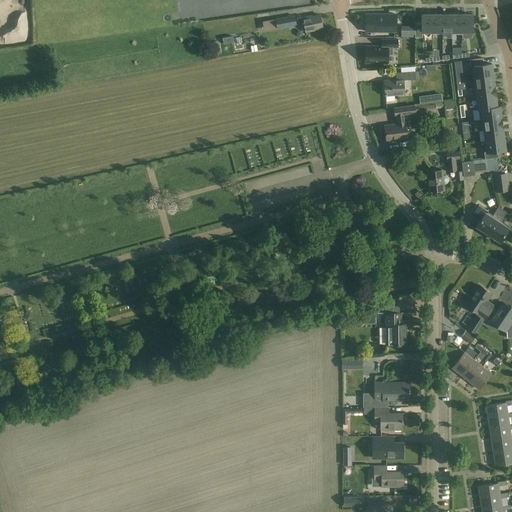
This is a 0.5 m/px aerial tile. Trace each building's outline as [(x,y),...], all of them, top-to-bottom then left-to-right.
[(282,17),(275,18),(277,28),(284,26),(296,24),(294,14),(282,17)] [(365,30),(365,31),(397,31),(397,30),(396,30),(396,16),(397,16),(397,14),(365,14),(365,16),(366,16),(366,30),(365,30)] [(415,26),(415,37),(422,37),(422,32),(432,32),(432,14),(422,14),(422,26),(415,26)] [(432,14),(432,32),(442,32),(442,14),(432,14)] [(442,14),(442,32),(452,32),(452,14),(442,14)] [(452,32),(452,34),(462,34),(462,32),(462,14),(452,14),(452,32)] [(462,14),(462,32),(462,34),(462,39),(472,39),(472,32),(473,32),(473,14),(462,14)] [(303,17),(297,18),(299,27),(305,26),(306,32),(315,30),(315,29),(322,28),(320,15),(312,16),(303,17)] [(261,39),(259,42),(260,45),(263,46),(266,45),(268,42),(267,39),(264,38),(261,39)] [(365,46),(365,63),(388,63),(388,55),(393,55),(393,47),(398,47),(398,39),(382,39),(382,46),(365,46)] [(483,58),(469,60),(470,67),(473,66),(474,77),(493,75),(492,64),(484,65),(483,58)] [(416,75),(424,73),(423,66),(415,67),(416,75)] [(493,75),(474,77),(475,86),(476,88),(494,85),(493,75)] [(394,95),(404,94),(403,80),(403,79),(396,80),(384,81),(385,96),(386,96),(394,95)] [(494,85),(476,88),(477,98),(496,96),(494,85)] [(496,96),(477,98),(478,106),(478,109),(500,106),(497,106),(496,96)] [(455,100),(444,102),(447,118),(457,117),(455,100)] [(415,105),(394,108),(395,115),(396,115),(397,124),(385,126),(387,140),(408,138),(405,114),(416,112),(415,105)] [(500,106),(478,109),(478,110),(480,120),(483,119),(501,117),(500,106)] [(501,117),(483,119),(484,130),(503,128),(501,117)] [(484,130),(486,141),(504,139),(503,128),(484,130)] [(484,152),(485,159),(499,157),(498,151),(506,150),(504,139),(486,141),(487,152),(484,152)] [(447,152),(449,171),(461,170),(460,159),(459,151),(447,152)] [(491,159),(473,161),(475,173),(491,171),(491,175),(494,175),(499,174),(498,161),(491,159)] [(475,173),(473,161),(462,162),(464,176),(475,175),(475,173)] [(429,191),(444,190),(442,170),(427,171),(429,191)] [(510,190),(508,173),(494,175),(496,192),(510,190)] [(476,226),(488,234),(503,210),(498,207),(492,217),(485,213),(487,211),(479,205),(472,216),(480,221),(476,226)] [(508,214),(503,210),(488,234),(500,242),(508,228),(502,224),(508,214)] [(372,236),(369,226),(352,231),(355,241),(372,236)] [(473,295),(466,305),(478,313),(468,328),(475,333),(491,308),(486,305),(486,303),(492,293),(479,285),(478,288),(475,288),(472,293),(473,295)] [(406,324),(401,324),(400,294),(379,301),(379,313),(384,313),(384,328),(382,328),(382,345),(399,345),(399,344),(406,344),(406,324)] [(503,302),(491,321),(498,325),(497,326),(505,331),(506,331),(507,331),(507,338),(511,337),(511,306),(510,307),(503,302)] [(360,321),(373,321),(373,311),(360,312),(360,321)] [(461,336),(471,344),(475,338),(465,330),(461,336)] [(371,350),(371,368),(388,368),(388,350),(371,350)] [(452,368),(461,375),(473,359),(464,352),(452,368)] [(343,359),(343,369),(363,369),(363,359),(343,359)] [(482,366),(473,359),(461,375),(470,382),(482,366)] [(492,373),(482,366),(470,382),(479,389),(492,373)] [(375,399),(375,407),(388,407),(388,401),(401,401),(401,399),(409,399),(409,383),(383,383),(383,382),(375,382),(375,399)] [(486,405),(488,417),(508,414),(507,413),(506,405),(511,404),(511,399),(505,401),(505,402),(486,405)] [(403,429),(403,420),(406,420),(406,413),(402,413),(388,413),(388,407),(375,407),(375,422),(381,422),(381,429),(403,429)] [(343,428),(348,428),(348,413),(354,413),(354,415),(362,415),(362,409),(343,409),(343,428)] [(490,429),(509,426),(509,425),(508,417),(511,416),(511,412),(507,413),(508,414),(488,417),(490,429)] [(490,429),(491,442),(511,439),(511,437),(510,429),(511,429),(511,424),(509,425),(509,426),(490,429)] [(403,442),(394,442),(394,436),(372,436),(372,451),(382,451),(382,458),(403,458),(403,442)] [(493,454),(511,450),(511,443),(511,441),(511,437),(511,439),(491,442),(493,454)] [(511,450),(493,454),(495,466),(511,463),(511,450)] [(351,457),(343,457),(343,465),(351,465),(351,457)] [(382,487),(403,486),(403,471),(386,472),(386,466),(374,466),(374,480),(382,480),(382,487)] [(472,481),(481,480),(480,468),(470,469),(472,481)] [(478,486),(480,498),(500,495),(500,494),(498,486),(507,485),(506,481),(497,482),(498,483),(478,486)] [(500,494),(500,495),(480,498),(482,510),(502,507),(502,506),(500,498),(509,497),(508,492),(500,494)] [(372,506),(382,506),(383,493),(373,493),(372,506)] [(360,506),(360,497),(345,497),(345,506),(360,506)]
